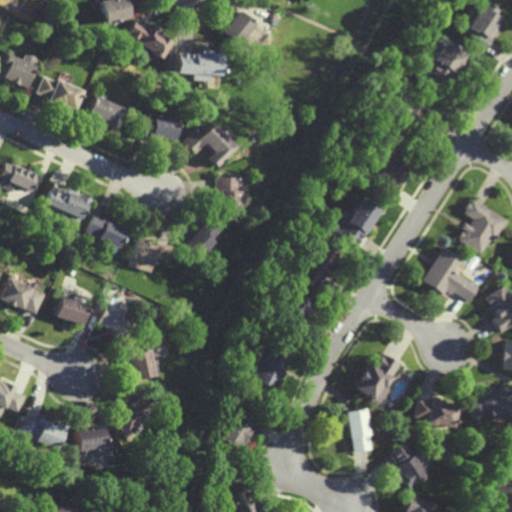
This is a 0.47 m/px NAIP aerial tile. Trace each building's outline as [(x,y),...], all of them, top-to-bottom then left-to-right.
[(96,0),(102,24),(126,18),(121,0),(96,0)] [(480,2),(461,30),(485,46),(490,39),(489,37),(500,21),(496,18),(498,15),(480,2)] [(234,11),(217,32),(233,45),(250,23),(234,11)] [(136,43),(131,50),(144,58),(147,53),(156,59),(167,41),(133,19),(122,34),(136,43)] [(441,39),(427,60),(432,62),(425,73),(440,83),(448,72),(450,73),(463,54),(441,39)] [(211,55),(174,52),(172,73),(187,74),(186,80),(205,82),(205,77),(215,78),(216,61),(211,60),(211,55)] [(0,60),(0,78),(22,87),(31,66),(4,54),(1,61),(0,60)] [(41,77),(34,93),(45,98),(43,102),(60,109),(62,106),(69,109),(78,91),(53,80),(52,82),(41,77)] [(407,126),(418,111),(423,114),(430,105),(407,89),(390,115),(407,126)] [(91,95),(83,113),(114,128),(123,109),(91,95)] [(136,114),(133,134),(171,140),(174,119),(136,114)] [(209,122),(198,133),(191,129),(179,142),(191,153),(200,145),(207,152),(203,158),(213,167),(233,146),(209,122)] [(383,145),(365,175),(390,191),(408,160),(383,145)] [(1,162),(0,164),(0,188),(6,191),(16,188),(26,192),(34,173),(11,164),(9,165),(1,162)] [(210,176),(210,190),(214,191),(214,206),(235,207),(235,188),(242,188),(242,177),(210,176)] [(47,188),(39,206),(58,214),(56,220),(74,228),(87,198),(63,188),(61,194),(47,188)] [(352,195),(330,230),(354,245),(376,210),(352,195)] [(479,255),(488,240),(492,242),(505,221),(469,198),(460,212),(471,219),(467,226),(462,223),(452,239),(479,255)] [(114,248),(123,229),(90,213),(82,233),(114,248)] [(203,216),(177,245),(197,263),(205,254),(202,251),(220,231),(203,216)] [(134,240),(128,265),(146,270),(150,256),(163,260),(167,245),(142,239),(140,242),(134,240)] [(293,278),(312,290),(334,253),(315,242),(293,278)] [(439,245),(417,280),(445,298),(449,291),(465,302),(475,286),(451,270),(459,259),(439,245)] [(0,282),(0,301),(18,309),(19,308),(32,313),(41,293),(3,276),(0,282)] [(511,321),(511,303),(510,301),(511,299),(511,294),(508,289),(505,291),(500,284),(481,298),(487,305),(484,307),(500,330),(511,321)] [(289,291),(277,311),(299,325),(311,304),(289,291)] [(56,296),(50,315),(76,324),(83,304),(79,303),(80,298),(70,295),(68,300),(56,296)] [(102,300),(92,323),(107,330),(105,335),(119,341),(132,313),(102,300)] [(511,341),(499,340),(496,369),(511,370),(511,341)] [(260,345),(243,376),(267,388),(272,379),(275,380),(281,370),(273,366),(279,355),(260,345)] [(144,348),(123,352),(130,380),(150,376),(144,348)] [(379,404),(388,389),(383,386),(397,364),(380,353),(372,366),(368,363),(353,387),(379,404)] [(461,404),(472,423),(485,415),(491,421),(500,417),(504,421),(511,415),(511,399),(499,381),(461,404)] [(0,413),(3,406),(15,411),(23,395),(12,390),(14,387),(3,382),(2,384),(0,383),(0,413)] [(455,405),(439,402),(439,399),(428,397),(428,401),(414,398),(411,417),(425,419),(424,423),(450,428),(455,405)] [(107,418),(123,436),(144,416),(128,399),(107,418)] [(341,411),(347,452),(368,449),(361,407),(341,411)] [(21,417),(15,433),(52,447),(61,424),(41,416),(38,424),(21,417)] [(225,418),(212,439),(233,452),(238,444),(241,446),(245,439),(242,437),(246,430),(225,418)] [(69,428),(74,455),(86,452),(85,448),(102,445),(98,422),(69,428)] [(401,443),(386,453),(394,465),(391,467),(404,487),(423,474),(401,443)] [(511,511),(511,473),(492,488),(510,511),(511,511)] [(211,495),(227,511),(260,511),(264,509),(232,475),(211,495)] [(404,496),(400,511),(428,511),(431,503),(404,496)] [(41,507),(42,511),(68,511),(66,501),(41,507)]
